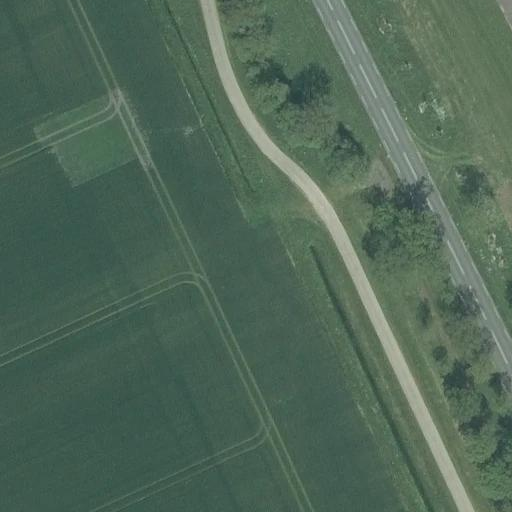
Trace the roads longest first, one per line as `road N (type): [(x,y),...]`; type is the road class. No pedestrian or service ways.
road 1 (unclassified): [(465,511),(319,201),(238,113),(205,0)]
road 2 (primary): [(511,393),(321,0)]
